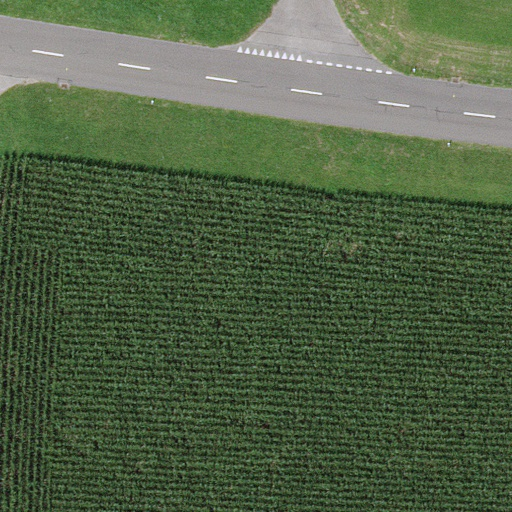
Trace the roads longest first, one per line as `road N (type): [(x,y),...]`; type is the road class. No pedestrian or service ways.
road 1 (tertiary): [(0,53),(308,101)]
road 2 (tertiary): [(308,101),(511,125)]
